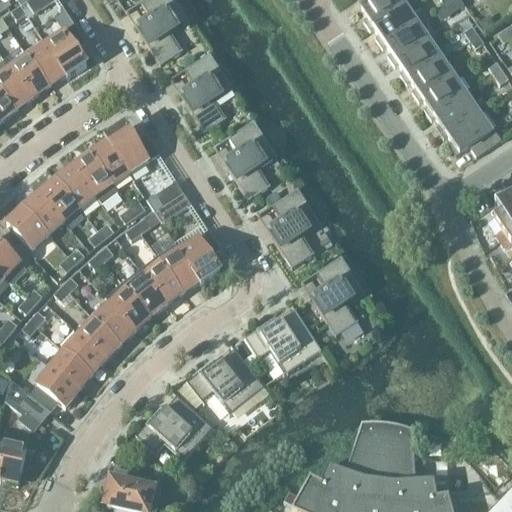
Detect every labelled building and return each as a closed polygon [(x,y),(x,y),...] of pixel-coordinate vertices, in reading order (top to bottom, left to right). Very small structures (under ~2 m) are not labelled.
[(16,0),(22,9),(28,5),(35,0),(16,0)] [(54,0),(35,0),(28,5),(35,17),(56,3),(54,0)] [(172,0),(150,0),(126,16),(127,17),(142,7),(150,20),(137,28),(143,37),(141,39),(161,70),(183,55),(183,54),(181,55),(169,37),(187,25),(189,27),(190,26),(172,0)] [(407,10),(406,10),(405,11),(397,0),(371,0),(375,5),(362,14),(367,22),(363,25),(370,35),(407,10)] [(446,10),(454,4),(451,0),(442,0),(440,1),(446,10)] [(0,4),(0,13),(1,16),(11,9),(5,1),(0,4)] [(454,4),(446,10),(452,18),(460,13),(454,4)] [(21,9),(11,16),(17,25),(27,19),(21,9)] [(382,53),(419,28),(418,28),(417,29),(406,12),(407,11),(407,10),(370,35),(370,36),(374,33),(379,40),(375,43),(382,53)] [(489,21),(479,27),(485,36),(494,30),(489,21)] [(395,71),(431,46),(430,46),(418,30),(419,29),(419,28),(382,53),(383,54),(387,51),(391,58),(387,61),(395,71)] [(74,31),(73,31),(46,49),(68,82),(87,70),(76,53),(85,47),(74,31)] [(470,46),(478,40),(473,31),(464,37),(470,46)] [(511,41),(507,33),(498,39),(504,48),(511,41)] [(478,40),(470,46),(476,54),(484,48),(478,40)] [(431,46),(395,71),(395,72),(399,69),(404,76),(400,78),(407,89),(443,64),(443,63),(442,64),(430,47),(431,47),(431,46)] [(68,82),(46,49),(28,60),(49,90),(65,80),(67,83),(68,82)] [(210,58),(170,84),(170,85),(185,75),(194,88),(181,96),(187,105),(184,106),(204,137),(227,123),(227,121),(225,123),(213,105),(231,93),(233,95),(234,94),(210,58)] [(11,73),(33,103),(49,90),(28,60),(11,73)] [(419,107),(455,82),(455,81),(454,82),(442,65),(444,65),(443,64),(407,89),(411,87),(416,94),(412,96),(419,107)] [(495,81),(503,76),(497,67),(489,73),(495,81)] [(0,80),(0,93),(16,115),(33,103),(11,73),(0,80)] [(503,76),(495,81),(500,90),(509,84),(503,76)] [(419,107),(423,105),(428,111),(424,114),(431,125),(468,100),(467,99),(466,100),(455,83),(456,82),(455,82),(419,107)] [(16,115),(0,93),(0,127),(16,115)] [(443,142),(480,117),(479,117),(478,118),(467,101),(468,100),(431,125),(435,122),(440,129),(436,132),(443,142)] [(481,159),(502,145),(494,133),(490,135),(479,119),(480,118),(480,117),(443,142),(444,143),(448,140),(452,147),(448,150),(456,161),(473,149),(481,159)] [(248,205),(271,190),(270,189),(268,190),(257,172),(275,160),(276,163),(277,162),(254,125),(214,151),(214,153),(229,143),(237,154),(224,163),(230,171),(228,173),(248,205)] [(146,143),(137,149),(126,131),(107,144),(109,147),(110,147),(129,177),(157,159),(146,143)] [(129,177),(110,147),(109,147),(92,158),(112,188),(129,177)] [(74,171),(96,200),(102,209),(118,196),(112,188),(92,158),(74,171)] [(96,200),(74,171),(57,184),(80,213),(96,200)] [(80,213),(57,184),(40,198),(64,226),(80,213)] [(155,216),(182,198),(175,187),(147,205),(155,216)] [(321,230),(298,193),(284,202),(273,209),(258,219),(258,220),(273,211),(281,223),(269,231),(274,240),(272,242),(292,273),(315,258),(314,257),(312,258),(301,240),(319,228),(320,230),(321,230)] [(279,193),(267,201),(273,209),(284,202),(279,193)] [(495,239),(500,246),(511,237),(511,196),(495,208),(501,217),(494,222),(502,235),(495,239)] [(64,226),(40,198),(24,212),(48,239),(64,226)] [(182,198),(155,216),(162,228),(190,210),(182,198)] [(130,213),(136,222),(146,215),(139,206),(130,213)] [(48,239),(24,212),(7,228),(32,254),(48,239)] [(136,222),(130,213),(120,219),(126,228),(136,222)] [(135,229),(142,238),(152,232),(145,223),(135,229)] [(98,236),(105,244),(114,237),(108,228),(98,236)] [(142,238),(135,229),(125,236),(132,245),(142,238)] [(105,244),(98,236),(89,243),(96,252),(105,244)] [(202,289),(220,277),(209,260),(219,254),(208,237),(180,255),(202,289)] [(511,237),(500,246),(504,253),(511,248),(511,249),(511,237)] [(0,278),(5,283),(12,290),(27,274),(0,247),(0,278)] [(176,248),(157,260),(162,267),(183,297),(199,286),(201,289),(202,289),(180,255),(176,248)] [(98,259),(105,267),(114,259),(107,251),(98,259)] [(69,261),(76,269),(85,261),(77,253),(69,261)] [(105,267),(98,259),(89,266),(96,274),(105,267)] [(139,274),(144,281),(166,309),(183,297),(162,267),(157,260),(139,274)] [(76,269),(69,261),(60,269),(67,277),(76,269)] [(342,261),(301,287),(302,288),(317,278),(325,291),(312,299),(318,308),(316,309),(336,340),(359,326),(358,325),(356,326),(344,308),(363,296),(364,298),(365,297),(342,261)] [(166,309),(144,281),(139,274),(122,288),(150,322),(166,309)] [(62,290),(70,298),(79,290),(71,282),(62,290)] [(122,288),(105,303),(111,309),(135,336),(150,322),(122,288)] [(70,298),(62,290),(54,299),(61,307),(70,298)] [(27,303),(35,310),(43,302),(35,294),(27,303)] [(35,310),(27,303),(18,312),(26,319),(35,310)] [(95,323),(120,349),(135,336),(111,309),(95,323)] [(246,342),(244,343),(254,357),(258,364),(260,366),(261,365),(259,363),(271,355),(285,377),(283,379),(284,380),(322,355),(293,311),(292,312),(294,315),(273,330),(270,326),(246,342)] [(30,325),(38,332),(46,323),(38,316),(30,325)] [(1,333),(10,339),(17,330),(9,323),(1,333)] [(80,339),(106,364),(120,349),(95,323),(80,339)] [(38,332),(30,325),(22,334),(31,341),(38,332)] [(10,339),(1,333),(0,334),(0,346),(3,349),(10,339)] [(80,339),(65,355),(92,379),(106,364),(80,339)] [(229,420),(255,399),(265,392),(248,371),(242,364),(232,351),(231,351),(234,355),(213,371),(211,368),(188,386),(187,387),(204,409),(205,408),(203,406),(215,397),(231,417),(229,419),(229,420)] [(65,355),(51,372),(79,395),(92,379),(65,355)] [(254,357),(242,364),(248,371),(258,364),(255,359),(254,357)] [(30,400),(50,415),(57,406),(65,412),(79,395),(51,372),(37,390),(38,390),(30,400)] [(30,400),(10,384),(6,405),(17,414),(20,410),(41,426),(50,415),(30,400)] [(183,466),(212,433),(213,433),(174,398),(173,398),(177,401),(159,421),(156,418),(137,440),(136,440),(135,441),(156,459),(157,458),(155,457),(165,446),(184,463),(182,465),(183,466)] [(362,429),(360,436),(345,477),(327,470),(321,487),(311,483),(300,502),(294,511),(451,511),(449,500),(438,501),(436,484),(417,486),(413,435),(406,433),(399,431),(393,430),(387,429),(382,428),(377,428),(372,428),(367,428),(362,429)] [(133,446),(126,454),(136,461),(142,454),(133,446)] [(0,448),(0,486),(1,487),(1,486),(18,490),(27,454),(4,449),(0,448)] [(30,461),(27,476),(39,479),(43,464),(30,461)] [(112,487),(107,510),(114,511),(148,511),(152,498),(159,500),(162,484),(115,473),(115,474),(119,475),(116,488),(112,487)] [(289,496),(283,506),(293,511),(294,511),(300,502),(289,496)] [(511,511),(511,497),(497,511),(511,511)]
